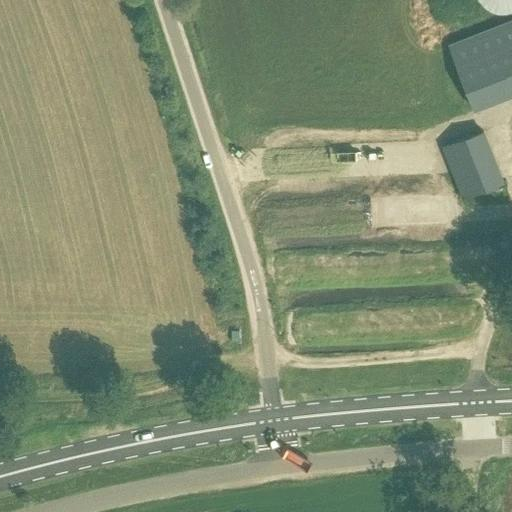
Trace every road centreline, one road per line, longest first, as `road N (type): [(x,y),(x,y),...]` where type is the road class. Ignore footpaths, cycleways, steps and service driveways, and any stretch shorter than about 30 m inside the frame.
road 1 (unclassified): [(273,422),(256,286),(167,0)]
road 2 (primary): [(0,478),(273,422)]
road 3 (track): [(268,368),(201,372),(154,389),(92,397),(0,396)]
road 4 (unclassified): [(278,465),(52,511)]
road 5 (primary): [(273,422),(475,404)]
road 6 (unclassified): [(475,448),(278,465)]
